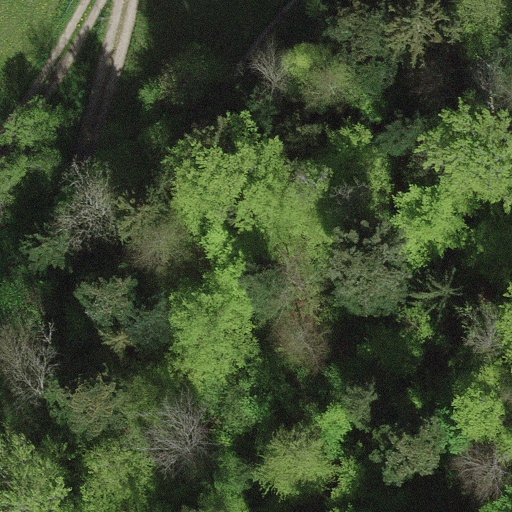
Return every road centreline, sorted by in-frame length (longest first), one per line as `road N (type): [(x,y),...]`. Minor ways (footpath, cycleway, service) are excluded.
road 1 (track): [(186,116),(288,59),(393,27),(511,14)]
road 2 (track): [(511,275),(404,386),(311,511)]
road 3 (track): [(59,209),(105,103),(127,0)]
road 4 (track): [(59,209),(186,116)]
road 5 (track): [(0,320),(59,209)]
